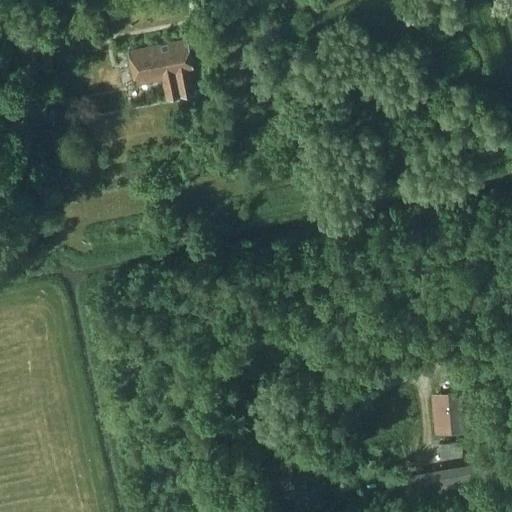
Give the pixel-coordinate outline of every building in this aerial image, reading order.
[(194,66),(189,40),(171,43),(129,50),(135,82),(163,77),(166,97),(197,92),(192,66),(194,66)] [(77,153),(67,122),(42,131),(52,162),(77,153)] [(435,433),(469,430),(466,389),(432,392),(435,433)] [(478,460),(478,459),(411,471),(417,504),(484,493),(478,460)] [(294,508),(326,505),(322,465),(290,468),(294,508)]
